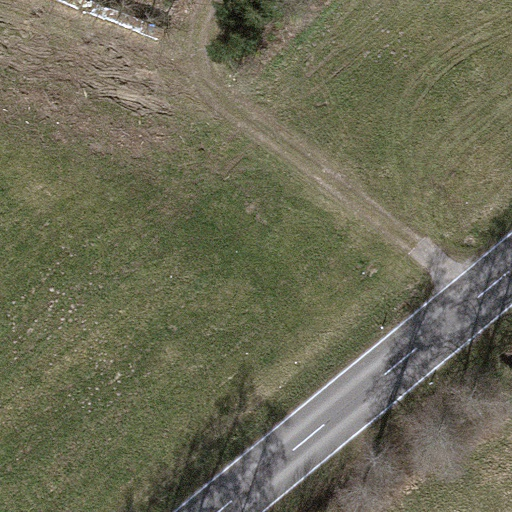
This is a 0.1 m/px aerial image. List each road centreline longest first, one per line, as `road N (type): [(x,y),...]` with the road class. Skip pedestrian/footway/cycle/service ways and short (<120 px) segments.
road 1 (track): [(488,293),(247,117),(208,70),(217,0)]
road 2 (secondary): [(226,511),(511,274)]
